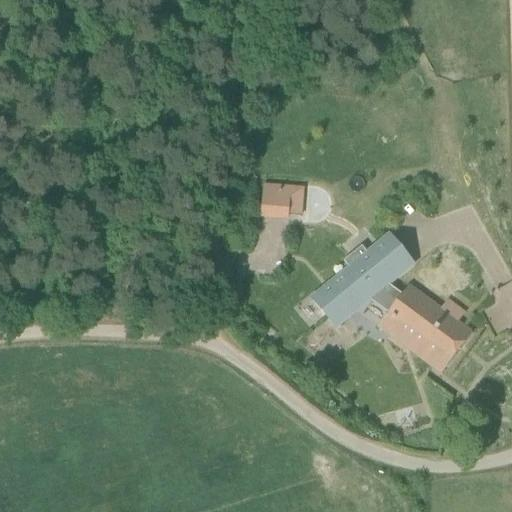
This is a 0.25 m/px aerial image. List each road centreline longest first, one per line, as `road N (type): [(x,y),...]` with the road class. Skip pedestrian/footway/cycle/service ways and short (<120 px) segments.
road 1 (unclassified): [(207,342),(244,0)]
road 2 (unclassified): [(511,458),(420,467),(365,452),(207,342)]
road 3 (unclassified): [(0,338),(34,332),(207,342)]
